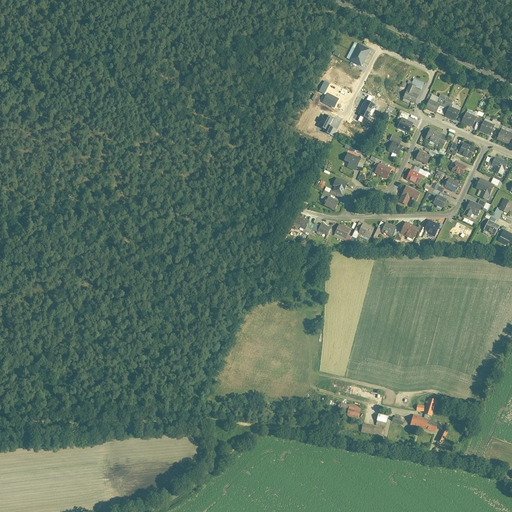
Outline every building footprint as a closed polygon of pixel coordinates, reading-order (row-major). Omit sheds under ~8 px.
[(369,50),(358,44),(350,60),(361,66),(369,50)] [(423,84),(413,80),(412,85),(421,89),(423,84)] [(324,95),(330,84),(324,81),(319,92),(324,95)] [(418,96),(412,94),(414,88),(408,85),(406,91),(405,91),(401,99),(414,105),(418,96)] [(343,95),(345,92),(336,87),(335,91),(343,95)] [(442,93),(440,99),(447,101),(449,96),(442,93)] [(338,100),(327,94),(323,102),(334,108),(338,100)] [(431,94),(429,99),(437,102),(439,97),(431,94)] [(376,105),(366,101),(359,115),(369,119),(370,116),(372,117),(376,109),(374,109),(376,105)] [(429,101),(425,109),(435,114),(438,107),(429,101)] [(448,109),(444,117),(455,122),(459,114),(448,109)] [(409,115),(400,111),(398,117),(407,120),(409,115)] [(333,120),(325,115),(319,126),(327,131),(333,120)] [(464,116),(460,123),(471,128),(475,121),(464,116)] [(368,124),(356,118),(348,134),(360,140),(368,124)] [(401,120),(397,129),(408,133),(412,125),(401,120)] [(482,123),(478,131),(490,136),(494,128),(482,123)] [(431,129),(426,141),(443,149),(448,137),(431,129)] [(500,132),(496,140),(508,146),(511,137),(500,132)] [(390,137),(388,142),(398,146),(400,141),(390,137)] [(462,142),(457,153),(470,159),(475,149),(462,142)] [(390,144),(386,153),(397,157),(401,149),(390,144)] [(418,152),(414,161),(427,167),(430,157),(418,152)] [(346,153),(342,162),(346,163),(345,167),(354,170),(355,167),(356,167),(360,158),(346,153)] [(460,159),(452,156),(450,160),(458,164),(460,159)] [(495,156),(491,166),(495,168),(493,172),(501,176),(503,172),(504,173),(509,162),(495,156)] [(455,163),(451,171),(462,177),(466,169),(455,163)] [(378,164),(374,173),(386,180),(391,170),(378,164)] [(409,171),(405,180),(416,186),(420,176),(409,171)] [(333,188),(332,192),(340,196),(342,192),(343,192),(348,182),(336,177),(331,188),(333,188)] [(492,178),(490,183),(498,186),(500,181),(492,178)] [(448,181),(444,189),(454,193),(458,185),(448,181)] [(480,181),(475,190),(479,192),(476,196),(484,201),(487,196),(489,197),(494,187),(480,181)] [(432,183),(429,188),(442,194),(444,188),(432,183)] [(401,197),(402,198),(400,203),(405,206),(408,200),(414,203),(420,193),(406,186),(401,197)] [(436,195),(432,204),(442,209),(446,200),(436,195)] [(326,197),(322,207),(333,212),(337,202),(326,197)] [(511,202),(504,199),(499,210),(509,215),(511,209),(511,202)] [(470,220),(472,215),(478,218),(482,209),(468,202),(464,211),(465,212),(463,216),(470,220)] [(494,217),(500,220),(503,213),(497,210),(494,217)] [(298,215),(292,225),(304,232),(310,222),(298,215)] [(318,223),(313,231),(324,238),(329,229),(318,223)] [(385,223),(380,233),(391,239),(396,229),(385,223)] [(425,242),(427,238),(432,240),(438,229),(426,223),(420,235),(422,235),(420,240),(425,242)] [(404,224),(399,235),(411,240),(416,230),(404,224)] [(488,224),(484,232),(493,237),(497,229),(488,224)] [(338,226),(333,237),(344,242),(349,231),(338,226)] [(356,240),(358,237),(367,242),(371,233),(360,227),(357,233),(354,231),(351,237),(356,240)] [(511,234),(504,230),(500,239),(511,245),(511,244),(511,234)] [(428,398),(422,416),(412,413),(409,424),(435,433),(439,422),(430,419),(436,400),(428,398)] [(377,415),(375,422),(385,425),(387,417),(377,415)] [(393,416),(392,423),(400,425),(401,418),(393,416)]
